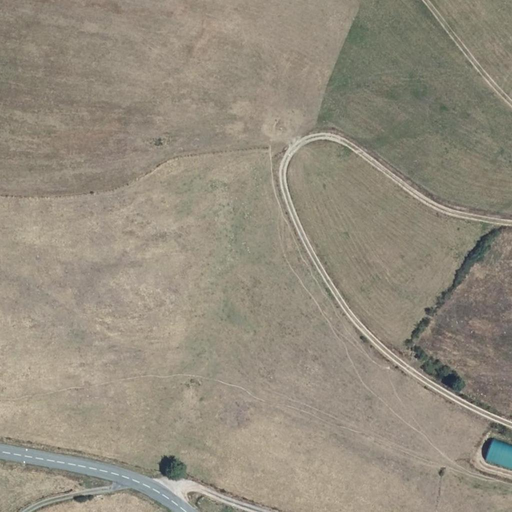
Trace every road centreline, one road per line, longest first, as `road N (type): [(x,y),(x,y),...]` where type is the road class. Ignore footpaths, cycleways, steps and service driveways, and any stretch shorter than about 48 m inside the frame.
road 1 (track): [(511,426),(428,385),(354,322),(297,226),(283,180),(295,149),(328,140),(437,208),(511,225)]
road 2 (secondary): [(182,511),(116,476),(0,453)]
road 3 (track): [(511,105),(423,0)]
